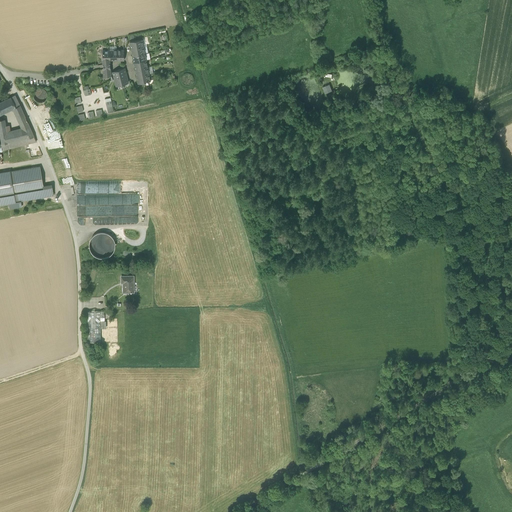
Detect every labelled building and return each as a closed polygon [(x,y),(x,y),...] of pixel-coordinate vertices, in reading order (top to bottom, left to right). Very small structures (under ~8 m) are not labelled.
[(130,42),(138,84),(150,81),(149,74),(147,67),(146,60),(145,54),(142,39),(130,42)] [(102,50),(102,60),(109,60),(124,60),(124,58),(124,50),(117,50),(109,50),(102,50)] [(112,72),(116,86),(128,83),(124,68),(112,72)] [(329,85),(322,87),(325,94),(331,92),(329,85)] [(47,97),(47,93),(45,90),(41,88),(38,89),(35,91),(33,94),(33,98),(35,101),(39,102),(43,102),(46,100),(47,97)] [(0,115),(14,109),(20,105),(15,95),(0,102),(0,115)] [(14,111),(19,122),(26,118),(20,105),(14,109),(14,111)] [(54,139),(46,114),(40,116),(41,119),(48,141),(54,139)] [(5,126),(0,126),(0,147),(2,147),(3,150),(22,146),(36,142),(28,122),(27,122),(21,125),(22,128),(10,132),(9,125),(5,126)] [(21,201),(45,197),(43,186),(40,167),(10,172),(15,202),(21,201)] [(15,202),(10,172),(10,171),(0,173),(0,204),(9,203),(15,202)] [(52,184),(43,186),(45,197),(54,195),(52,184)] [(80,226),(125,224),(125,217),(83,219),(83,221),(80,221),(80,226)] [(90,250),(93,254),(97,257),(103,258),(108,257),(112,254),(114,249),(115,244),(114,239),(111,235),(106,232),(101,232),(96,233),(92,236),(90,240),(89,245),(90,250)] [(131,292),(131,290),(131,288),(134,288),(133,276),(121,276),(122,283),(125,283),(125,285),(123,285),(123,292),(131,292)] [(106,312),(110,317),(114,313),(110,309),(106,312)] [(85,312),(86,342),(101,342),(100,329),(100,325),(100,321),(100,317),(104,317),(104,311),(85,312)]
